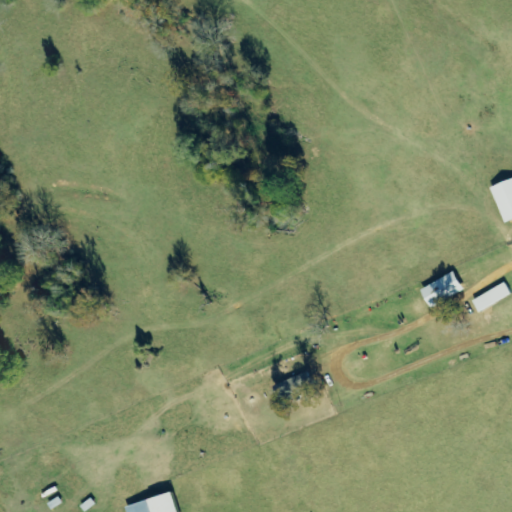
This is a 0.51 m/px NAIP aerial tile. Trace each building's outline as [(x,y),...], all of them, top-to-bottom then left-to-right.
[(507,223),(511,220),(511,179),(493,187),(507,223)] [(432,307),(465,292),(457,272),(423,287),(432,307)] [(475,300),(481,312),(511,294),(511,292),(506,282),(475,300)] [(315,383),(309,371),(276,387),(284,405),(307,395),(304,388),(315,383)] [(182,511),(176,492),(129,507),(130,511),(182,511)]
